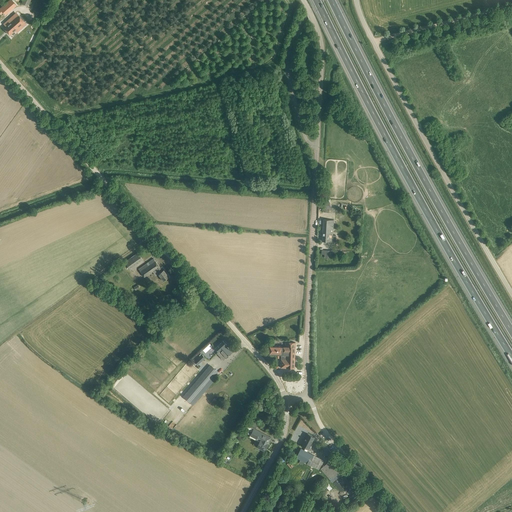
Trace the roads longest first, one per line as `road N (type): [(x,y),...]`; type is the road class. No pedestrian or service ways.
road 1 (unclassified): [(285,401),(268,367),(0,63)]
road 2 (motorway): [(316,0),(511,355)]
road 3 (unclassified): [(309,397),(322,38),(303,0)]
road 4 (motorway): [(511,331),(331,0)]
road 5 (unclassified): [(511,292),(356,0)]
road 6 (track): [(0,346),(151,235)]
road 7 (unclassified): [(394,511),(319,423),(309,397)]
road 8 (track): [(373,38),(511,4)]
road 9 (unclassified): [(245,511),(284,432),(285,401)]
